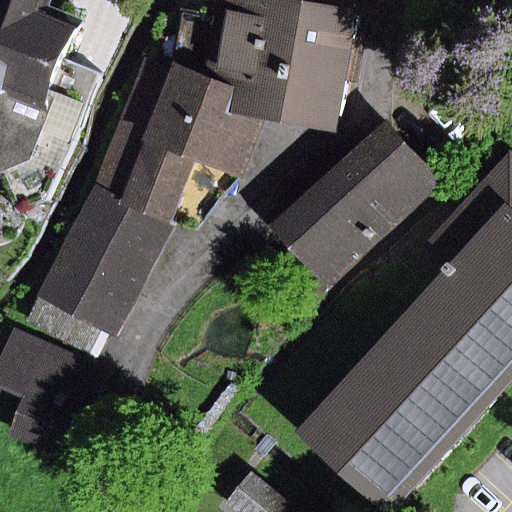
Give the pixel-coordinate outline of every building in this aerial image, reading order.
[(25,212),(55,203),(104,76),(68,62),(82,27),(49,13),(53,2),(51,1),(49,0),(0,0),(0,95),(5,97),(0,110),(0,131),(22,140),(7,179),(25,212)] [(218,85),(233,0),(222,0),(219,16),(186,10),(175,68),(218,85)] [(261,101),(344,117),(362,17),(262,0),(233,0),(218,85),(216,92),(261,101)] [(201,152),(235,166),(261,101),(216,92),(218,85),(175,68),(174,76),(152,67),(105,185),(175,213),(201,152)] [(0,176),(7,179),(22,140),(0,131),(0,176)] [(393,131),(290,225),(338,277),(441,184),(393,131)] [(172,220),(201,232),(244,181),(247,172),(235,166),(201,152),(175,213),(172,220)] [(316,434),(396,507),(511,380),(511,166),(438,247),(459,266),(456,270),(462,275),(316,434)] [(94,351),(108,325),(117,329),(170,230),(101,193),(48,292),(52,295),(38,322),(94,351)] [(322,269),(299,290),(310,302),(333,281),(322,269)] [(59,449),(74,413),(86,418),(104,373),(21,339),(3,382),(41,398),(25,435),(59,449)] [(235,504),(244,511),(300,511),(257,477),(235,504)]
